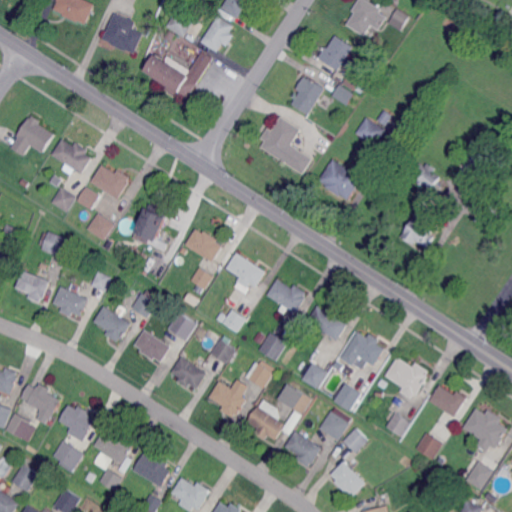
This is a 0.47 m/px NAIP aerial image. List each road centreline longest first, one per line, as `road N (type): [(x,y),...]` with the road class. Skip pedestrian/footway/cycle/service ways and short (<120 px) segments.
road 1 (residential): [(511,365),(0,32)]
road 2 (residential): [(311,511),(79,359),(0,324)]
road 3 (residential): [(305,0),(203,165)]
